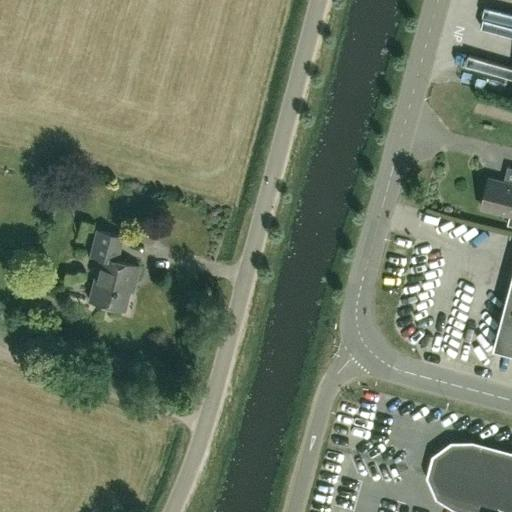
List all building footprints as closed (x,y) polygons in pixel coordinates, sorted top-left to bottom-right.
[(511,183),(489,177),(481,206),(511,214),(508,224),(511,225),(511,183)] [(99,257),(88,299),(99,302),(100,307),(109,309),(112,306),(123,309),(130,283),(133,284),(138,265),(115,259),(121,236),(97,229),(90,254),(99,257)] [(511,276),(493,347),(511,352),(511,276)] [(36,327),(18,323),(13,341),(31,346),(36,327)] [(478,511),(511,511),(511,455),(473,445),(454,446),(437,458),(433,476),(441,494),(457,504),(476,509),(478,511)]
